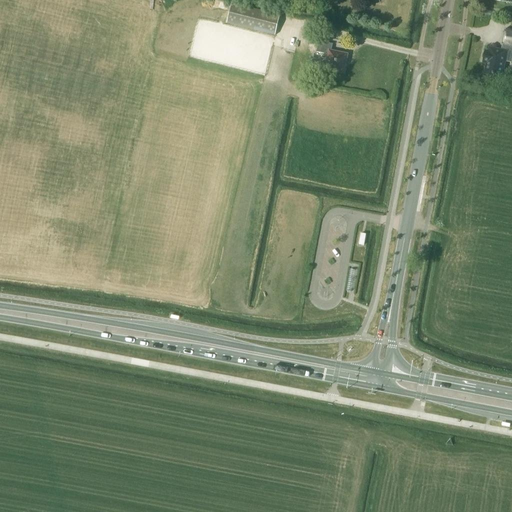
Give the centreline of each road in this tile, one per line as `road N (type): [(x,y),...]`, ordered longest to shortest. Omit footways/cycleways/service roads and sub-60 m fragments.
road 1 (primary): [(0,318),(375,387)]
road 2 (primary): [(373,371),(0,306)]
road 3 (tertiary): [(392,305),(448,0)]
road 4 (primary): [(375,387),(511,413)]
road 5 (primary): [(511,397),(385,373)]
